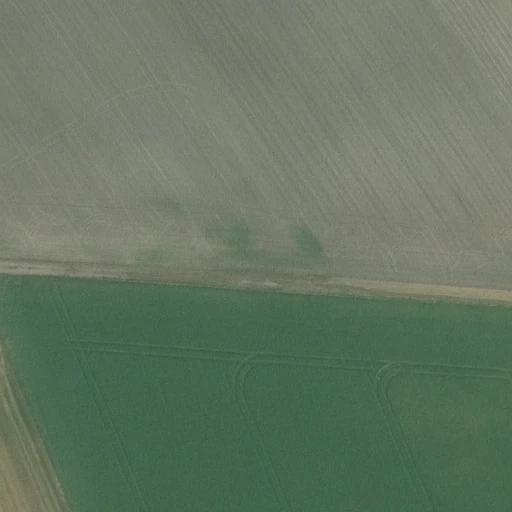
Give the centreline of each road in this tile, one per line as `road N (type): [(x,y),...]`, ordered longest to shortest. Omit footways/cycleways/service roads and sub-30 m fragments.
road 1 (track): [(511,298),(206,278)]
road 2 (unclassified): [(0,268),(206,278)]
